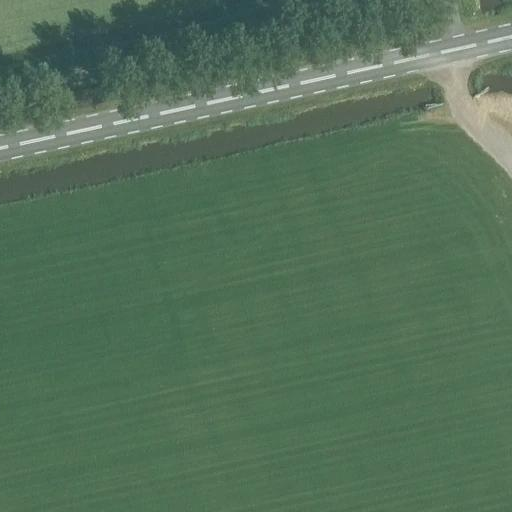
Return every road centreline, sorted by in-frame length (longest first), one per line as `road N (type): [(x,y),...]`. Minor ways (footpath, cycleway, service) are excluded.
road 1 (secondary): [(0,148),(511,39)]
road 2 (track): [(511,164),(468,114),(457,49)]
